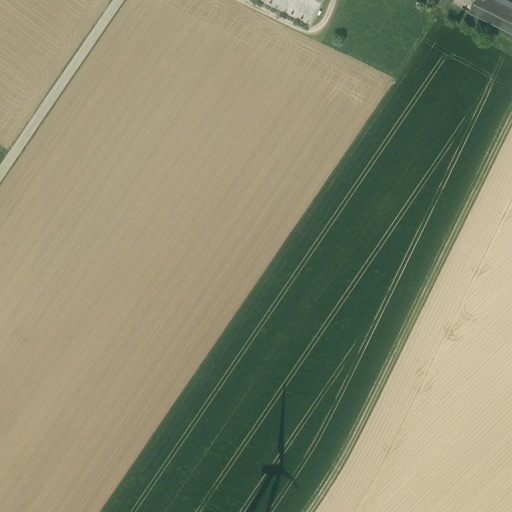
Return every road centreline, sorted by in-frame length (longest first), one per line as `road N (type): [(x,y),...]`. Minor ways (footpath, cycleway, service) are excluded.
road 1 (track): [(308,511),(511,113)]
road 2 (unclassified): [(0,175),(119,0)]
